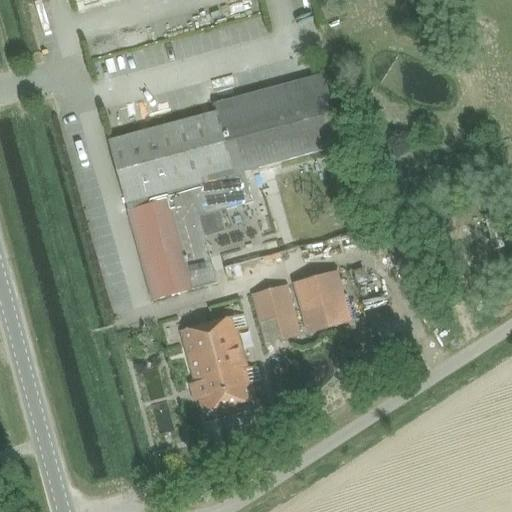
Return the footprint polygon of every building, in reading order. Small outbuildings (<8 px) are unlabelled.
[(125,138),(110,142),(113,156),(124,194),(127,206),(129,214),(131,222),(144,268),(153,301),(174,295),(196,289),(212,285),(216,284),(213,273),(207,251),(205,244),(204,238),(201,229),(198,219),(228,211),(241,207),(253,204),(250,196),(244,173),(253,171),(279,164),(316,154),(328,150),(337,148),(349,145),(334,90),(329,74),(323,76),(316,77),(305,80),(296,83),(281,87),(270,90),(215,105),(217,113),(212,114),(203,117),(157,129),(153,131),(147,132),(141,134),(125,138)] [(337,148),(328,150),(329,155),(342,199),(364,193),(354,158),(352,153),(351,149),(350,144),(349,145),(337,148)] [(201,229),(204,238),(234,230),(228,211),(198,219),(201,229)] [(317,278),(296,284),(311,335),(337,327),(353,323),(339,272),(317,278)] [(261,294),(252,296),(266,348),(302,338),(289,287),(278,290),(261,294)] [(211,326),(181,334),(185,348),(204,417),(257,402),(252,386),(263,384),(258,367),(248,370),(238,333),(249,330),(245,317),(217,324),(211,326)]
